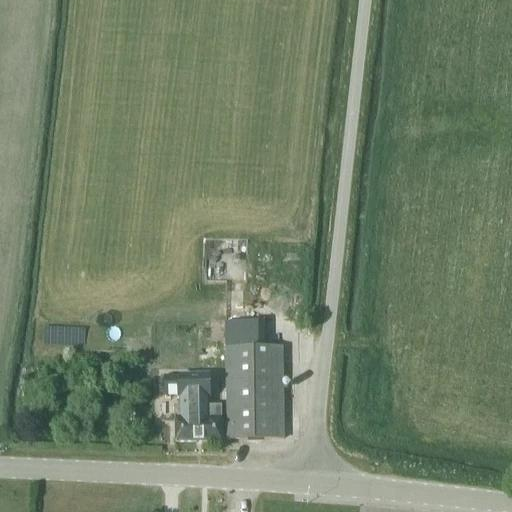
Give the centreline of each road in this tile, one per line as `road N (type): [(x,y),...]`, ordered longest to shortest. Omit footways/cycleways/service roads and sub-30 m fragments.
road 1 (unclassified): [(310,483),(365,0)]
road 2 (tertiary): [(310,483),(0,467)]
road 3 (tertiary): [(511,503),(310,483)]
